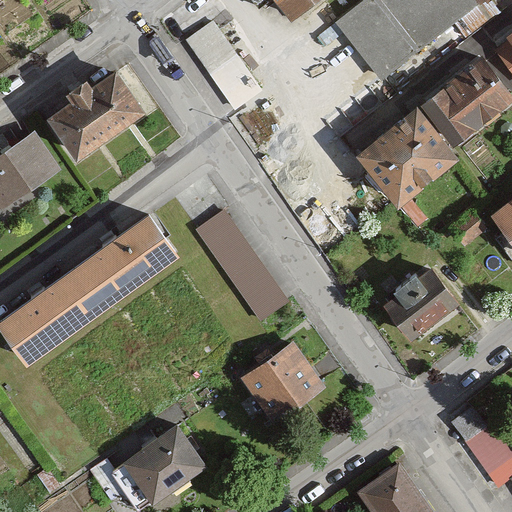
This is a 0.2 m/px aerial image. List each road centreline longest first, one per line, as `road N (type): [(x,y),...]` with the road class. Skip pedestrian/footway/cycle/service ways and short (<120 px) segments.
road 1 (residential): [(213,135),(409,414)]
road 2 (residential): [(213,135),(0,288)]
road 3 (residential): [(409,414),(273,511)]
road 4 (residential): [(0,111),(131,19)]
road 5 (residential): [(131,19),(213,135)]
road 6 (residential): [(511,333),(409,414)]
road 7 (residential): [(511,11),(411,92)]
